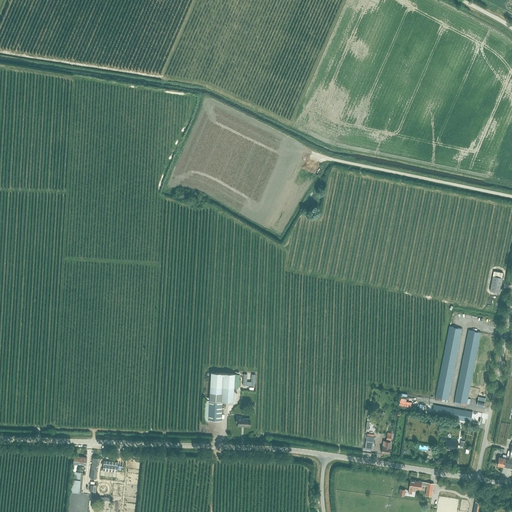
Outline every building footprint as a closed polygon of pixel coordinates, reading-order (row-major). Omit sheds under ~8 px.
[(503,278),(493,276),(490,290),(500,292),(503,278)] [(450,326),(435,397),(448,400),(462,328),(450,326)] [(481,332),(469,330),(455,401),(467,403),(481,332)] [(207,400),(208,400),(207,420),(221,421),(222,401),(233,401),(234,373),(210,372),(209,397),(207,397),(207,400)] [(484,406),(486,398),(479,397),(477,405),(484,406)] [(456,408),(454,419),(471,422),(473,412),(473,411),(456,408)] [(236,416),(236,423),(238,423),(238,426),(250,426),(250,419),(241,418),(241,416),(236,416)] [(366,440),(365,450),(372,451),(374,441),(375,437),(367,436),(366,440)] [(447,440),(446,448),(453,449),(453,450),(457,450),(459,441),(447,440)] [(389,454),(390,447),(391,441),(386,441),(385,446),(383,446),(382,453),(389,454)] [(85,465),(87,457),(73,455),(72,463),(85,465)] [(499,457),(497,465),(504,467),(504,466),(507,467),(509,456),(507,456),(503,455),(503,457),(499,457)] [(98,458),(93,457),(90,478),(96,479),(98,458)] [(74,471),(71,491),(79,492),(82,472),(74,471)] [(422,481),(411,479),(410,490),(416,491),(416,488),(421,489),(422,485),(427,486),(426,491),(433,492),(434,483),(422,481)]
